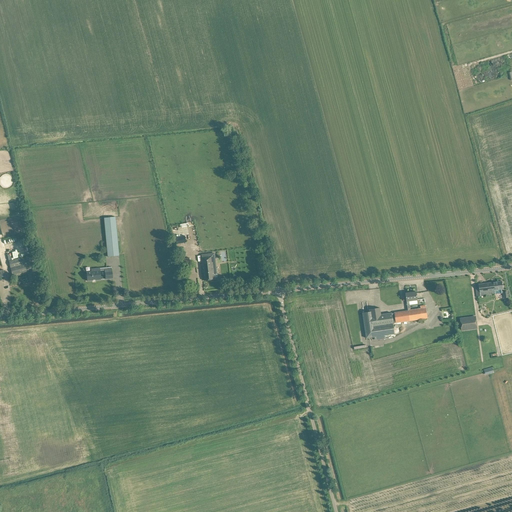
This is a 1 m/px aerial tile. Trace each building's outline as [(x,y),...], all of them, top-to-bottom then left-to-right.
[(115,217),(104,218),(107,257),(119,256),(115,217)] [(177,244),(186,242),(184,235),(175,237),(177,244)] [(217,272),(216,267),(215,253),(202,255),(205,281),(215,280),(214,272),(217,272)] [(12,275),(27,271),(30,271),(33,283),(39,282),(33,262),(32,255),(25,256),(26,257),(23,258),(23,257),(9,261),(12,275)] [(191,266),(190,261),(190,258),(179,259),(180,267),(191,266)] [(91,272),(86,272),(87,274),(86,274),(86,279),(87,278),(87,281),(101,279),(100,268),(91,269),(91,272)] [(503,289),(503,286),(502,281),(475,285),(476,290),(477,297),(495,294),(495,293),(502,292),(502,289),(503,289)] [(416,292),(406,293),(407,301),(407,308),(410,307),(410,305),(418,304),(417,300),(416,292)] [(427,318),(426,308),(425,305),(420,306),(421,308),(410,310),(408,310),(394,312),(394,313),(384,314),(381,315),(380,308),(369,310),(369,312),(362,313),(366,339),(375,337),(375,340),(385,339),(385,336),(395,334),(394,324),(393,323),(396,323),(427,318)] [(476,316),(460,318),(461,331),(478,329),(476,316)]
